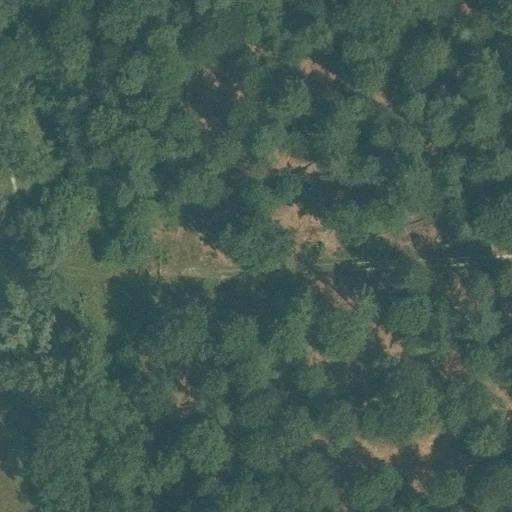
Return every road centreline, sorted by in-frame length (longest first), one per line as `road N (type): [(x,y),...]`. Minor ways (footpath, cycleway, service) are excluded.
road 1 (unknown): [(154,511),(101,274),(105,189),(126,92),(108,0)]
road 2 (track): [(38,276),(511,259)]
road 3 (track): [(165,271),(159,175),(175,143),(330,0)]
